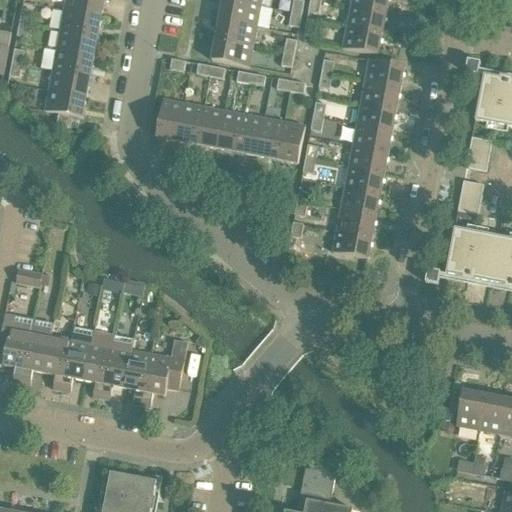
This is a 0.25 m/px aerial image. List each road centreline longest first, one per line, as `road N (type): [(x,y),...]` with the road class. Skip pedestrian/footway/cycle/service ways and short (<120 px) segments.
road 1 (residential): [(305,313),(147,177),(137,159),(128,121),(152,0)]
road 2 (residential): [(402,332),(454,41)]
road 3 (residential): [(0,419),(181,448),(204,443)]
road 4 (residential): [(204,443),(305,313)]
